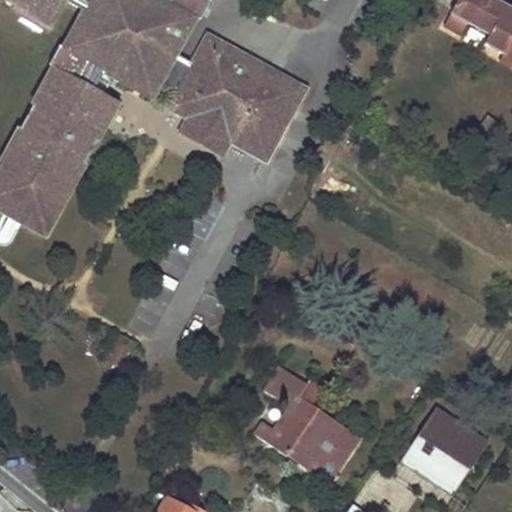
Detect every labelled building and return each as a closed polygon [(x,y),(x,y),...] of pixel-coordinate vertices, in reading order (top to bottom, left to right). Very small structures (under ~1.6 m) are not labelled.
[(0,0),(51,29),(66,1),(84,11),(62,50),(87,64),(78,81),(52,68),(0,164),(0,212),(8,217),(16,221),(44,236),(116,103),(91,89),(101,71),(125,84),(127,81),(152,95),(161,78),(179,88),(168,108),(188,118),(180,133),(221,155),(229,141),(265,161),(304,90),(207,37),(191,65),(174,56),(195,17),(167,3),(168,0),(203,0),(204,0),(0,0)] [(511,9),(494,0),(457,0),(443,26),(462,36),(469,24),(489,36),(484,46),(501,56),(504,50),(511,53),(511,9)] [(511,53),(504,50),(501,56),(497,62),(511,70),(511,69),(511,53)] [(127,81),(125,84),(150,98),(152,95),(127,81)] [(8,217),(4,225),(11,229),(16,221),(8,217)] [(116,333),(101,357),(118,368),(134,345),(116,333)] [(305,387),(308,381),(320,363),(286,342),(272,364),(279,369),(305,387)] [(279,369),(264,391),(289,409),(274,431),(261,423),(253,435),(272,447),(328,485),(359,441),(309,407),(321,389),(308,381),(305,387),(279,369)] [(485,446),(433,411),(398,463),(450,498),(485,446)] [(342,471),(357,480),(370,459),(354,450),(342,471)] [(202,511),(171,491),(159,511),(202,511)]
